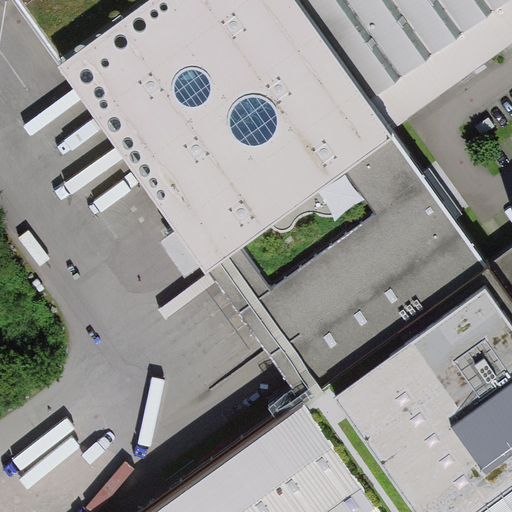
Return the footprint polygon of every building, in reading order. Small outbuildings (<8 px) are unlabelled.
[(20,0),(59,53),(132,0),(20,0)] [(132,0),(59,53),(207,258),(394,124),(304,0),(132,0)] [(511,0),(304,0),(394,124),(511,38),(511,0)] [(207,258),(296,385),(484,250),(394,124),(207,258)] [(511,229),(484,250),(511,289),(511,229)] [(511,511),(511,289),(484,250),(296,385),(387,511),(511,511)] [(387,511),(296,385),(118,511),(387,511)]
